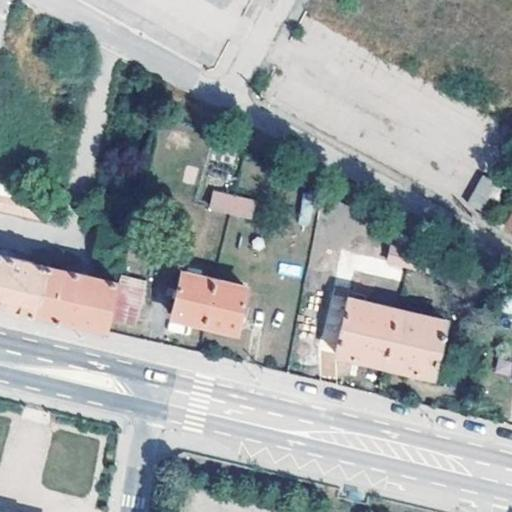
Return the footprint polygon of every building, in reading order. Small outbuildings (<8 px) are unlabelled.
[(165,83),(162,81),(149,78),(142,103),(159,108),(159,107),(165,83)] [(504,189),(481,176),(466,203),(490,217),(504,189)] [(0,208),(58,221),(64,196),(48,192),(48,189),(0,178),(0,208)] [(252,200),(213,191),(210,206),(249,215),(252,200)] [(511,200),(504,197),(494,217),(511,227),(511,200)] [(122,262),(128,235),(98,228),(91,255),(122,262)] [(438,271),(441,253),(393,243),(390,261),(438,271)] [(0,306),(32,314),(44,264),(0,254),(0,306)] [(44,264),(32,314),(70,323),(105,331),(117,282),(44,264)] [(245,286),(181,271),(171,315),(235,330),(245,286)] [(442,332),(344,309),(334,354),(432,376),(442,332)]
